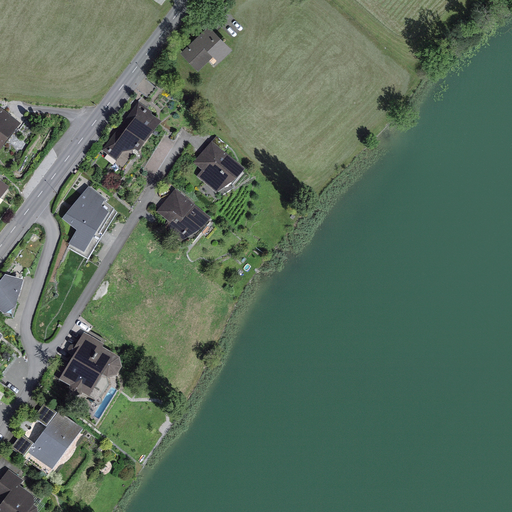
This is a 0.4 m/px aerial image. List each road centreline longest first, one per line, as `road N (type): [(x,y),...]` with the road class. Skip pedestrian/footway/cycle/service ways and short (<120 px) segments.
road 1 (residential): [(180,144),(47,360)]
road 2 (tertiary): [(188,0),(34,201)]
road 3 (residential): [(34,201),(54,236),(28,325),(47,360)]
